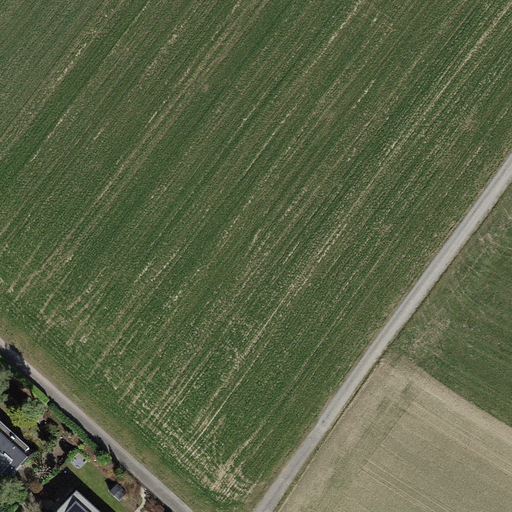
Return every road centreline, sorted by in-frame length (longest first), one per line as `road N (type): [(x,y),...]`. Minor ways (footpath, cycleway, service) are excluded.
road 1 (track): [(511,164),(261,511)]
road 2 (track): [(185,511),(0,343)]
